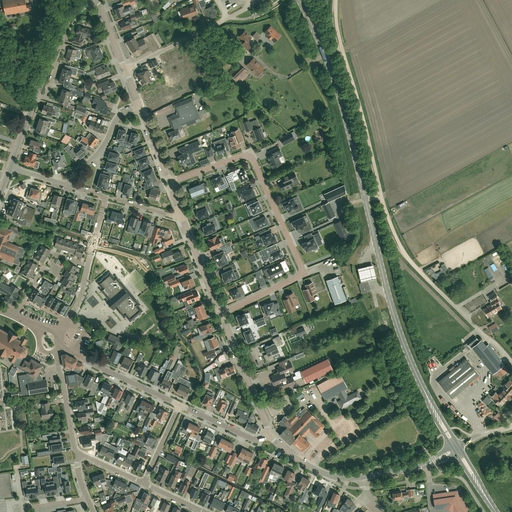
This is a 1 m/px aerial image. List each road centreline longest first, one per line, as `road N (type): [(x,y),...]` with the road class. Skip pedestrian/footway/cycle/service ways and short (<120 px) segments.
road 1 (secondary): [(423,388),(390,305),(338,91),(302,0)]
road 2 (residential): [(169,183),(252,151),(303,274),(219,314)]
road 3 (track): [(410,261),(382,201),(335,0)]
road 4 (unclassified): [(511,363),(410,261)]
road 5 (unclassified): [(178,405),(60,345)]
road 6 (tertiary): [(269,435),(219,314)]
road 7 (residential): [(19,313),(42,267),(56,274),(49,263),(55,253),(87,264)]
